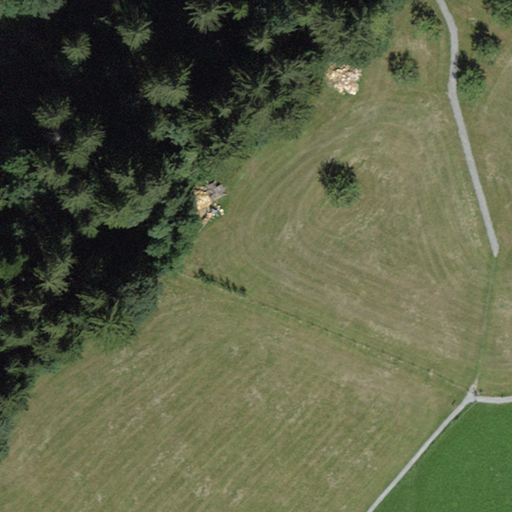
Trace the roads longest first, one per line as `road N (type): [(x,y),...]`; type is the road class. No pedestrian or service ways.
road 1 (track): [(470,394),(511,172)]
road 2 (track): [(374,511),(470,394)]
